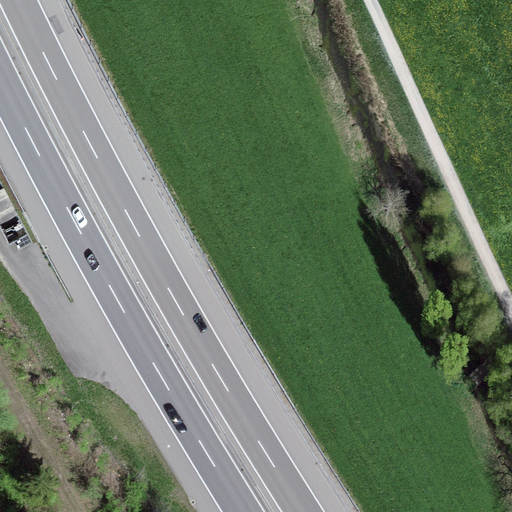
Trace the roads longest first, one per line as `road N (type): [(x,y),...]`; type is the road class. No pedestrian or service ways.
road 1 (motorway): [(302,511),(167,287),(17,0)]
road 2 (motorway): [(0,77),(123,310),(243,511)]
road 3 (track): [(511,311),(370,0)]
road 4 (track): [(85,511),(0,372)]
